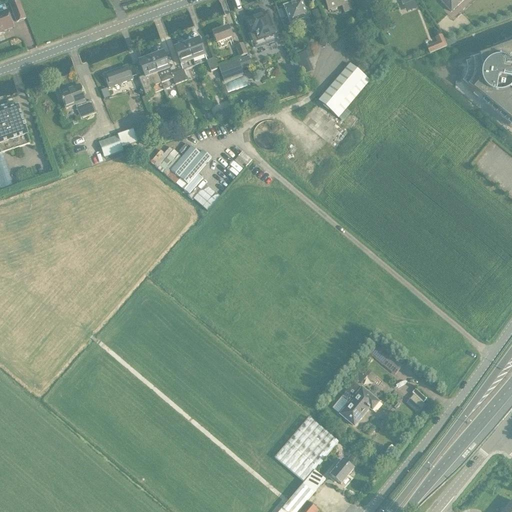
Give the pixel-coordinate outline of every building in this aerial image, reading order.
[(302,28),(310,26),(308,19),(309,19),(302,0),(283,7),(290,26),(300,22),(302,28)] [(345,13),(352,10),(350,4),(351,3),(349,0),(325,0),(329,11),(342,6),(345,13)] [(441,0),(451,11),(462,0),(441,0)] [(25,19),(23,14),(18,1),(10,4),(17,22),(25,19)] [(318,10),(312,12),(315,22),(321,20),(318,10)] [(3,31),(13,27),(7,11),(0,14),(0,35),(4,34),(3,31)] [(260,15),(245,21),(255,48),(278,39),(271,20),(270,20),(267,13),(260,16),(260,15)] [(233,38),(229,28),(220,32),(219,29),(212,32),(213,34),(217,45),(233,38)] [(442,36),(434,39),(436,43),(427,47),(430,54),(446,47),(442,36)] [(187,44),(193,61),(205,57),(199,39),(187,44)] [(193,61),(187,44),(174,49),(181,66),(193,61)] [(241,57),(247,55),(243,45),(237,48),(241,57)] [(458,65),(454,88),(511,136),(511,45),(510,46),(458,65)] [(313,71),(308,59),(313,57),(310,50),(295,56),(303,75),(313,71)] [(151,58),(158,74),(169,70),(163,53),(151,58)] [(247,57),(218,67),(224,83),(243,76),(241,70),(251,67),(247,57)] [(158,74),(151,58),(139,62),(145,76),(138,79),(146,98),(164,91),(158,74)] [(217,71),(213,60),(206,63),(211,73),(217,71)] [(350,65),(332,85),(318,102),(338,119),(370,81),(350,65)] [(109,89),(133,80),(128,66),(104,75),(109,89)] [(188,82),(184,71),(171,76),(176,87),(188,82)] [(81,120),(97,114),(92,101),(87,103),(80,83),(59,91),(67,111),(76,107),(81,120)] [(2,112),(0,112),(0,151),(1,154),(30,144),(18,106),(9,109),(9,108),(1,111),(2,112)] [(99,143),(105,158),(118,153),(123,152),(122,148),(137,142),(133,131),(99,143)] [(186,144),(179,152),(184,156),(190,148),(186,144)] [(197,175),(209,161),(193,147),(172,171),(189,185),(197,175)] [(160,151),(150,164),(175,185),(176,184),(180,179),(171,171),(182,158),(169,148),(164,154),(160,151)] [(242,152),(234,161),(243,169),(251,160),(242,152)] [(180,179),(176,184),(189,195),(203,179),(197,175),(189,185),(188,186),(180,179)] [(220,197),(206,185),(193,200),(207,212),(220,197)] [(369,355),(382,366),(390,356),(377,345),(369,355)] [(372,411),(379,401),(362,387),(340,414),(354,425),(368,407),(372,411)] [(415,390),(412,394),(423,404),(427,400),(415,390)] [(413,396),(409,400),(421,410),(425,406),(423,404),(413,396)] [(338,443),(307,417),(274,458),(305,484),(314,472),(338,443)] [(343,460),(331,475),(341,484),(354,469),(343,460)] [(305,484),(283,510),(285,511),(299,511),(308,502),(325,481),(314,472),(305,484)] [(511,511),(511,500),(502,511),(511,511)] [(299,511),(317,511),(318,511),(308,502),(299,511)]
